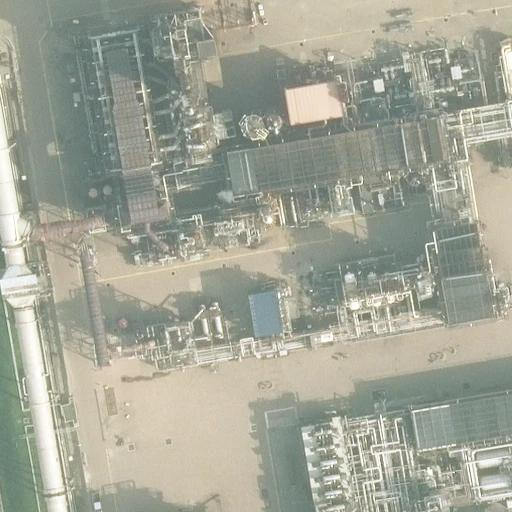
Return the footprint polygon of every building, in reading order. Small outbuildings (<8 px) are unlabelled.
[(183,15),(80,34),(116,230),(145,225),(151,255),(263,235),(254,186),(358,167),(365,209),(400,203),(393,161),(465,148),(464,140),(511,131),(511,98),(454,109),(443,49),(380,61),(389,113),(340,122),(332,79),(286,87),(295,133),(207,149),(183,15)] [(477,217),(430,224),(445,315),(491,307),(477,217)] [(402,251),(330,262),(337,304),(409,294),(402,251)] [(277,289),(250,293),(256,334),(283,330),(277,289)] [(231,355),(225,309),(127,321),(131,352),(153,349),(155,365),(231,355)] [(422,511),(412,452),(464,443),(473,497),(511,490),(511,389),(304,423),(317,511),(422,511)]
